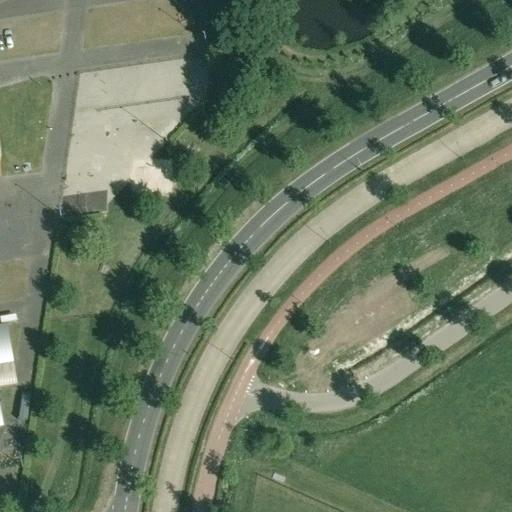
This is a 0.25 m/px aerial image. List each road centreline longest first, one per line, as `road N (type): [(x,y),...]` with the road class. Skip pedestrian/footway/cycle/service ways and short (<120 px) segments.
road 1 (tertiary): [(511,73),(339,171),(264,228),(230,269)]
road 2 (residential): [(511,289),(365,392),(309,404),(236,393)]
road 3 (tertiary): [(125,511),(154,388),(230,269)]
road 4 (residential): [(200,511),(236,393)]
